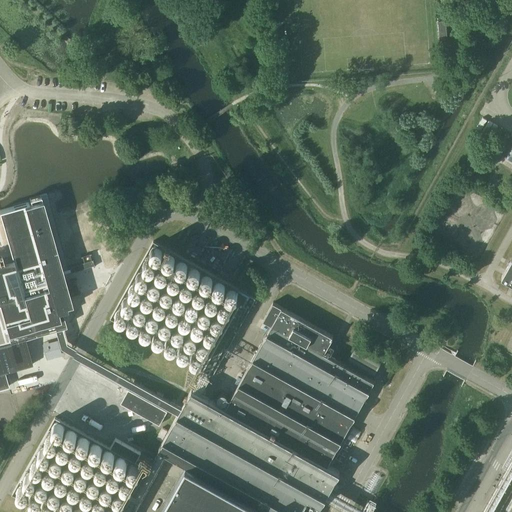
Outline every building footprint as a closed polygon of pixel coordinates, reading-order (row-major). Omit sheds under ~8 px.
[(447,20),(439,21),(441,46),(449,45),(447,20)] [(0,407),(19,402),(15,388),(44,380),(35,349),(45,346),(45,349),(79,339),(74,324),(83,321),(82,318),(84,317),(82,310),(93,307),(88,291),(78,294),(54,208),(51,209),(50,206),(41,209),(42,212),(9,221),(21,264),(7,268),(8,270),(0,272),(0,407)] [(213,374),(255,298),(153,241),(111,317),(213,374)] [(511,283),(511,258),(501,277),(511,283)] [(317,511),(340,471),(328,464),(374,380),(325,352),(334,336),(273,303),(264,320),(272,325),(225,407),(192,388),(158,448),(176,458),(170,469),(180,475),(159,511),(317,511)] [(356,347),(347,364),(373,378),(382,362),(356,347)] [(160,425),(168,411),(129,389),(121,403),(160,425)] [(45,511),(136,511),(158,473),(136,461),(133,459),(55,416),(12,493),(45,511)] [(115,438),(110,447),(133,459),(136,461),(141,452),(115,438)]
